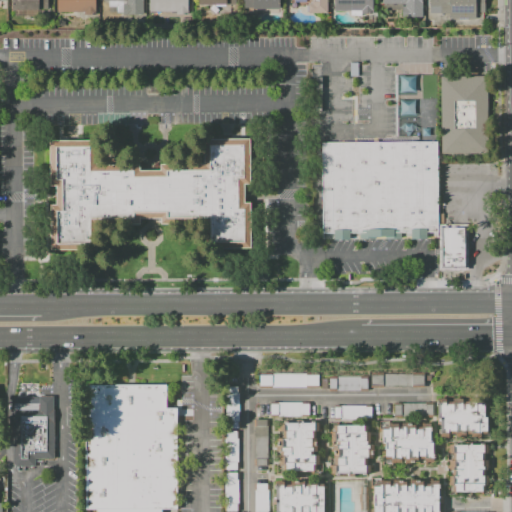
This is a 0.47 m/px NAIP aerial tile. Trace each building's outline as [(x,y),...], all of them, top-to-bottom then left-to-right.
[(12,9),(12,0),(47,0),(47,8),(38,8),(38,10),(12,9)] [(57,12),(57,0),(95,0),(95,9),(96,9),(96,14),(84,14),(84,12),(57,12)] [(143,0),(143,14),(123,14),(123,12),(117,12),(117,7),(108,6),(108,0),(143,0)] [(149,11),(149,0),(188,0),(188,9),(188,14),(176,14),(176,11),(149,11)] [(244,8),(244,0),(279,0),(279,9),(278,9),(278,13),(254,13),(254,8),(244,8)] [(327,0),(327,13),(308,13),(308,11),(307,11),(307,5),(308,5),(308,3),(311,3),(311,0),(306,0),(306,2),(294,2),(294,0),(327,0)] [(334,10),(334,0),(373,0),(373,13),(361,13),(361,15),(350,15),(350,10),(334,10)] [(383,3),(383,0),(422,0),(422,17),(402,17),(402,9),(383,9),(383,3)] [(430,13),(430,0),(485,0),(485,12),(476,12),(476,18),(449,18),(449,14),(441,14),(441,13),(430,13)] [(440,77),(485,76),(486,155),(441,155),(440,77)] [(49,141),(97,140),(98,165),(139,164),(139,170),(160,170),(160,163),(204,163),(203,142),(249,142),(249,185),(243,185),(243,205),(250,205),(251,248),(206,249),(205,223),(158,223),(158,218),(139,218),(139,223),(98,224),(98,251),(50,251),(50,205),(56,205),(55,186),(50,186),(49,141)] [(321,143),(416,142),(436,142),(437,238),(322,239),(321,143)] [(438,226),(465,226),(466,270),(439,270),(438,226)] [(259,388),(259,374),(319,373),(319,387),(305,387),(305,386),(271,387),(271,388),(259,388)] [(371,387),(370,374),(383,374),(383,373),(412,373),(412,374),(425,374),(425,387),(411,387),(411,386),(383,386),(383,387),(371,387)] [(367,390),(360,390),(336,390),(336,391),(329,391),(329,376),(367,375),(367,390)] [(86,385),(166,385),(167,407),(177,407),(178,509),(162,509),(162,511),(96,511),(95,509),(85,509),(86,385)] [(239,429),(224,428),(225,386),(240,386),(239,429)] [(13,397),(54,396),(53,458),(35,458),(35,466),(17,466),(13,461),(13,397)] [(437,424),(437,398),(444,398),(444,399),(446,399),(446,402),(453,402),(453,398),(460,398),(460,399),(463,399),(462,401),(469,401),(469,398),(475,398),(475,400),(479,400),(479,401),(484,401),(484,417),(487,417),(487,434),(480,434),(480,437),(471,437),(471,434),(462,434),(462,437),(456,437),(456,433),(449,433),(449,437),(440,437),(440,424),(437,424)] [(270,416),(270,405),(277,405),(277,402),(301,402),(301,404),(308,404),(308,416),(270,416)] [(394,416),(394,404),(401,404),(401,403),(425,403),(425,404),(434,404),(434,416),(394,416)] [(334,421),(334,407),(340,407),(340,406),(365,406),(365,407),(371,407),(371,421),(334,421)] [(255,465),(255,419),(269,419),(270,465),(255,465)] [(276,451),(276,446),(277,446),(277,438),(283,438),(283,431),(279,431),(279,423),(318,422),(318,431),(315,431),(315,438),(316,438),(316,451),(312,451),(312,454),(319,454),(319,464),(315,464),(315,471),(283,471),(283,464),(279,464),(279,461),(280,461),(280,451),(276,451)] [(388,461),(388,445),(385,445),(385,428),(392,428),(392,425),(394,425),(401,425),(401,428),(405,428),(405,424),(418,424),(418,428),(425,428),(425,425),(434,425),(434,443),(436,443),(436,463),(429,463),(427,463),(427,460),(420,460),(420,464),(413,464),(407,465),(407,460),(404,460),(404,464),(394,464),(394,460),(388,461)] [(334,473),(334,465),(337,465),(338,458),(337,458),(337,450),(336,450),(336,445),(340,445),(340,441),(334,441),(334,431),(337,431),(337,425),(370,425),(370,431),(372,431),(372,434),(373,434),(373,441),(372,441),(372,445),(376,445),(376,458),(369,458),(369,465),(373,465),(373,474),(334,473)] [(238,471),(224,471),(224,431),(238,431),(238,471)] [(453,492),(453,485),(450,485),(450,482),(450,476),(453,476),(453,470),(450,470),(450,467),(450,460),(453,460),(453,453),(450,453),(450,452),(449,452),(449,445),(488,445),(488,453),(485,453),(485,460),(488,460),(488,470),(485,470),(485,476),(488,476),(488,485),(485,485),(485,492),(453,492)] [(238,511),(223,511),(223,472),(238,472),(238,511)] [(304,480),(304,484),(308,484),(308,481),(317,481),(317,484),(323,484),(323,511),(275,511),(275,482),(284,481),(284,485),(290,485),(290,480),(304,480)] [(374,511),(374,484),(380,484),(380,481),(382,481),(390,481),(390,484),(393,484),(393,480),(406,480),(406,484),(410,484),(410,480),(415,480),(423,480),(423,484),(430,484),(430,481),(431,481),(439,481),(439,511),(374,511)] [(254,511),(254,483),(268,483),(268,511),(254,511)]
